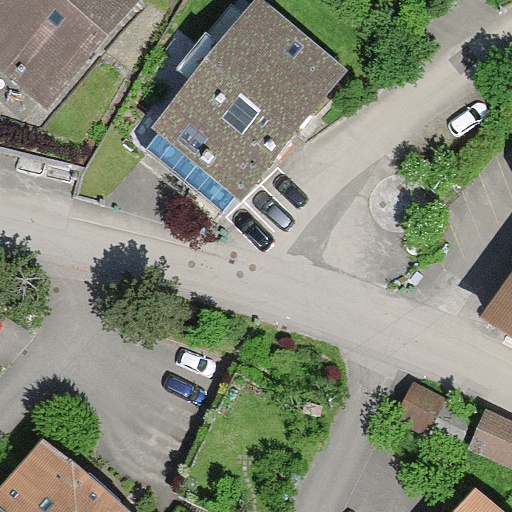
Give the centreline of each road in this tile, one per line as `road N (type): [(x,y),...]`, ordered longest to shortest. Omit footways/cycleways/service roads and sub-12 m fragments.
road 1 (residential): [(249,289),(361,166),(444,93),(511,49)]
road 2 (residential): [(126,250),(61,362),(0,429)]
road 3 (residential): [(396,338),(322,511)]
road 4 (residential): [(249,289),(396,338)]
road 5 (residential): [(0,219),(126,250)]
road 6 (residential): [(126,250),(249,289)]
road 7 (residential): [(396,338),(511,392)]
